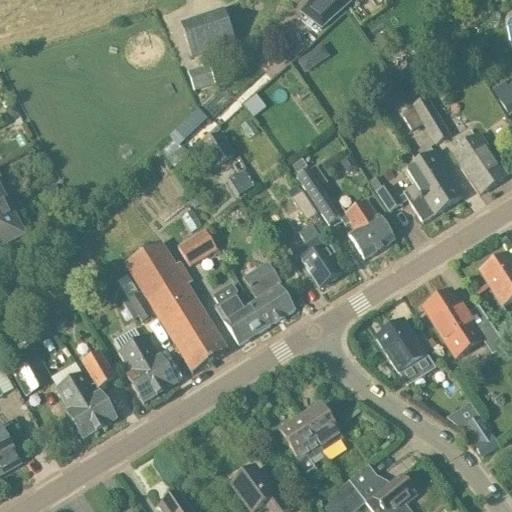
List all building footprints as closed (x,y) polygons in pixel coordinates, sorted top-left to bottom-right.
[(312,0),(301,15),(322,31),(355,0),(312,0)] [(193,59),(236,45),(224,11),(181,26),(193,59)] [(310,54),(298,62),(306,75),(319,66),(310,54)] [(209,67),(188,74),(194,93),(216,86),(215,85),(209,67)] [(511,89),(510,91),(505,83),(493,91),(511,118),(511,116),(511,89)] [(435,111),(449,103),(442,94),(432,101),(436,106),(433,108),(428,100),(413,109),(414,111),(436,147),(451,137),(435,111)] [(8,109),(6,115),(10,122),(20,117),(15,106),(8,109)] [(436,147),(414,111),(403,118),(412,133),(423,126),(436,147)] [(221,136),(201,149),(216,171),(235,159),(221,136)] [(480,197),(508,178),(480,137),(452,157),(480,197)] [(447,210),(463,200),(436,156),(419,167),(447,210)] [(348,158),(340,164),(346,173),(351,174),(357,171),(348,158)] [(424,225),(447,210),(419,167),(407,174),(416,189),(405,196),(424,225)] [(340,221),(342,220),(338,214),(322,189),(328,185),(317,168),(310,172),(310,171),(297,180),(329,228),(340,221)] [(236,197),(254,187),(245,170),(226,180),(236,197)] [(0,206),(13,200),(0,175),(0,206)] [(56,186),(45,192),(51,203),(62,197),(56,186)] [(390,215),(403,207),(390,188),(378,197),(390,215)] [(296,189),(287,195),(292,202),(301,196),(296,189)] [(307,225),(318,217),(302,195),(301,196),(292,202),(307,225)] [(0,228),(22,217),(13,200),(0,206),(0,228)] [(342,211),(338,214),(342,220),(340,221),(346,229),(350,226),(355,235),(349,239),(365,263),(395,243),(379,219),(378,220),(377,220),(367,203),(346,217),(342,211)] [(25,256),(38,249),(22,217),(0,228),(0,264),(2,268),(3,267),(6,272),(28,261),(25,256)] [(320,292),(342,277),(318,241),(320,240),(313,229),(300,238),(306,246),(294,253),(320,292)] [(205,233),(178,250),(189,269),(217,252),(205,233)] [(176,269),(162,246),(126,268),(193,377),(229,355),(188,289),(193,286),(181,266),(176,269)] [(84,263),(75,256),(67,266),(76,273),(84,263)] [(502,309),(511,302),(511,260),(509,256),(480,275),(502,309)] [(265,333),(295,314),(277,287),(280,285),(268,266),(244,282),(257,302),(249,307),(265,333)] [(232,288),(214,300),(219,308),(218,309),(215,310),(240,349),(265,333),(250,308),(246,311),(232,288)] [(452,292),(423,311),(423,312),(445,346),(456,363),(479,348),(488,361),(505,350),(488,322),(476,330),(474,328),(452,293),(452,292)] [(139,295),(128,302),(142,326),(154,319),(139,295)] [(410,391),(438,373),(429,360),(430,360),(406,322),(376,342),(401,379),(402,378),(410,391)] [(135,330),(114,343),(121,355),(119,356),(132,377),(127,380),(143,408),(179,386),(163,359),(158,362),(145,341),(142,342),(135,330)] [(98,392),(117,380),(101,355),(81,366),(98,392)] [(30,363),(11,373),(26,400),(45,389),(30,363)] [(95,396),(84,376),(74,382),(103,431),(117,422),(100,394),(95,396)] [(84,442),(103,431),(74,382),(57,392),(69,412),(67,414),(84,442)] [(322,454),(343,441),(321,408),(300,422),(322,454)] [(484,462),(500,450),(479,417),(465,427),(477,445),(473,448),(484,462)] [(307,476),(316,470),(311,462),(322,454),(300,422),(280,435),(307,476)] [(0,476),(1,479),(23,467),(1,429),(0,429),(0,476)] [(262,477),(257,470),(245,479),(240,478),(233,484),(233,488),(231,490),(247,511),(264,511),(265,511),(293,511),(283,498),(284,497),(266,474),(262,477)] [(381,511),(409,511),(406,508),(418,499),(401,477),(372,500),(381,511)] [(328,500),(337,511),(359,495),(349,483),(328,500)] [(160,511),(191,511),(180,494),(158,509),(160,511)] [(337,511),(356,511),(366,505),(359,495),(337,511)] [(337,511),(328,500),(317,508),(320,511),(337,511)]
